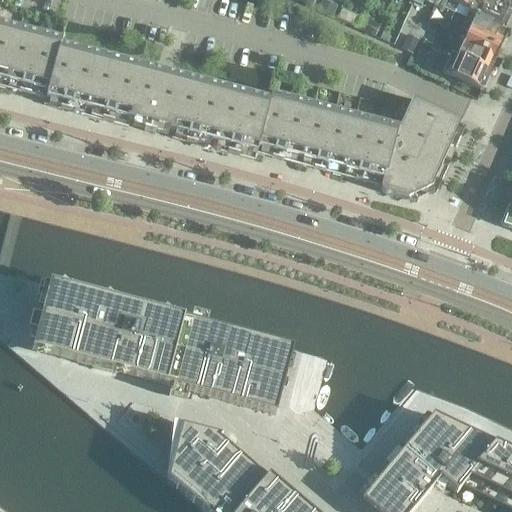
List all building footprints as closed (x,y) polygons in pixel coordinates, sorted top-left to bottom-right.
[(299,0),(299,2),(312,9),(316,0),(299,0)] [(447,1),(458,6),(461,0),(437,0),(437,1),(434,8),(442,12),(447,1)] [(461,0),(458,6),(470,11),(503,26),(511,8),(509,1),(505,0),(461,0)] [(318,11),(332,18),(337,9),(322,2),(318,11)] [(336,20),(351,28),(357,17),(341,9),(336,20)] [(476,16),(468,36),(502,51),(511,31),(503,27),(503,26),(470,11),(469,13),(476,16)] [(356,30),(374,38),(380,26),(361,18),(356,30)] [(440,19),(437,26),(447,30),(450,24),(440,19)] [(0,88),(4,89),(19,30),(0,25),(0,88)] [(4,89),(25,95),(41,36),(19,30),(4,89)] [(384,31),(380,40),(388,44),(391,39),(388,34),(384,31)] [(419,41),(408,35),(401,50),(407,53),(412,55),(419,41)] [(46,100),(60,48),(62,41),(41,36),(25,95),(46,100)] [(468,36),(459,56),(493,71),(502,51),(468,36)] [(66,112),(82,54),(60,48),(46,100),(44,106),(66,112)] [(87,118),(103,59),(82,54),(66,112),(87,118)] [(481,92),(483,93),(493,71),(459,56),(457,55),(447,77),(481,92)] [(410,58),(406,67),(416,72),(420,62),(410,58)] [(108,124),(124,65),(103,59),(87,118),(108,124)] [(131,123),(145,70),(124,65),(108,124),(127,129),(129,122),(131,123)] [(149,134),(165,75),(156,73),(145,70),(131,123),(141,125),(145,127),(143,133),(149,134)] [(162,131),(170,133),(184,81),(173,78),(165,75),(149,134),(155,136),(156,130),(162,131)] [(171,140),(190,145),(206,86),(184,81),(170,133),(173,134),(171,140)] [(190,145),(211,151),(227,92),(206,86),(190,145)] [(211,151),(232,156),(247,97),(227,92),(211,151)] [(255,155),(277,161),(292,102),(270,96),(269,103),(255,155)] [(253,162),(255,155),(269,103),(247,97),(232,156),(253,162)] [(399,129),(383,194),(384,195),(408,201),(414,198),(417,203),(428,198),(425,193),(431,190),(449,150),(455,153),(460,142),(454,139),(461,124),(412,101),(399,129)] [(277,161),(298,166),(313,107),(292,102),(277,161)] [(298,166),(320,172),(335,113),(313,107),(298,166)] [(320,172),(341,177),(356,118),(335,113),(320,172)] [(341,177),(362,183),(377,124),(356,118),(341,177)] [(381,192),(383,194),(399,129),(377,124),(362,183),(381,187),(380,189),(380,191),(381,192)] [(511,205),(503,226),(511,229),(511,205)] [(43,356),(72,363),(74,355),(40,346),(54,298),(105,311),(107,302),(34,283),(19,338),(43,356)] [(292,351),(107,302),(105,311),(54,298),(40,346),(74,355),(72,363),(275,418),(292,351)] [(511,511),(511,457),(509,461),(494,448),(495,447),(433,417),(375,485),(360,500),(370,508),(374,511),(413,511),(440,481),(456,495),(461,489),(511,511)] [(180,428),(166,483),(200,511),(292,511),(262,485),(261,487),(214,447),(221,439),(219,438),(219,439),(180,428)]
